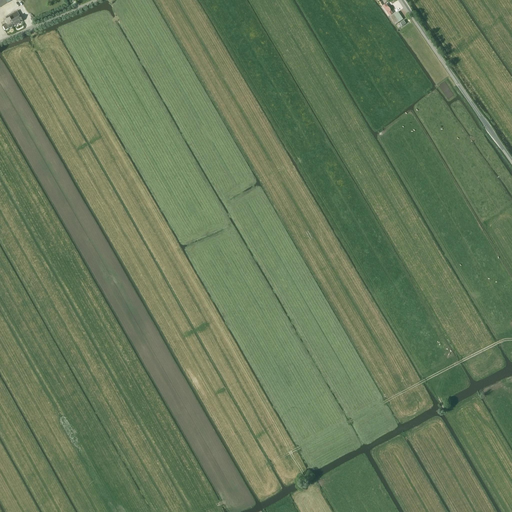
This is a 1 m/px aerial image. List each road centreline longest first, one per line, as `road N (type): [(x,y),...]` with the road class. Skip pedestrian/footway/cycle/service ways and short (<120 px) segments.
road 1 (track): [(271,462),(511,339)]
road 2 (tertiary): [(511,158),(401,0)]
